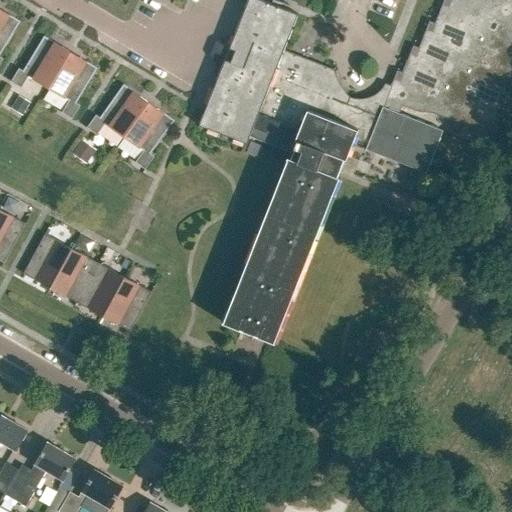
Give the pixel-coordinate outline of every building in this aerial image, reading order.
[(444,131),(399,114),(402,106),(415,111),(420,113),(424,113),(429,113),(433,114),(455,123),(458,124),(461,118),(457,117),(461,105),(465,96),(469,97),(471,91),(468,90),(472,79),(476,69),(480,70),(482,64),(478,63),(483,52),(486,42),(490,44),(493,38),(489,36),(493,25),(497,15),(501,17),(503,11),(499,9),(503,0),(495,0),(494,4),(490,14),(480,11),(478,16),(482,18),(478,28),(474,39),(464,35),(462,41),(466,43),(462,52),(457,63),(448,60),(446,66),(449,67),(446,77),(441,88),(432,84),(430,90),(433,92),(429,101),(408,93),(406,98),(389,91),(386,90),(384,92),(382,94),(379,96),(377,98),(374,99),(371,101),(368,102),(364,111),(319,93),(328,70),(283,52),(298,14),(262,0),(248,0),(229,49),(215,44),(210,56),(224,62),(204,114),(198,127),(246,146),(249,138),(293,155),(290,161),(287,159),(223,323),(275,344),(335,191),(354,143),(366,148),(365,150),(427,174),(444,131)] [(478,16),(480,11),(490,14),(494,4),(484,0),(444,0),(440,13),(478,28),(482,18),(478,16)] [(511,1),(508,0),(503,0),(499,9),(503,11),(501,17),(497,15),(493,25),(511,32),(511,1)] [(0,58),(0,55),(20,22),(0,10),(0,64),(3,60),(0,58)] [(462,41),(464,35),(474,39),(478,28),(440,13),(435,24),(430,22),(424,37),(462,52),(466,43),(462,41)] [(511,32),(493,25),(489,36),(493,38),(490,44),(486,42),(483,52),(511,63),(511,32)] [(49,88),(70,53),(44,37),(22,72),(18,70),(10,83),(21,89),(29,76),(49,88)] [(446,66),(448,60),(457,63),(462,52),(424,37),(419,48),(414,46),(407,62),(446,77),(449,67),(446,66)] [(511,63),(483,52),(478,63),(482,64),(480,70),(476,69),(472,79),(505,92),(509,82),(511,83),(511,63)] [(75,104),(97,69),(70,53),(49,88),(69,100),(61,114),(71,120),(80,107),(75,104)] [(430,90),(432,84),(441,88),(446,77),(407,62),(403,73),(397,71),(391,86),(408,93),(429,101),(433,92),(430,90)] [(510,94),(505,92),(472,79),(468,90),(471,91),(469,97),(465,96),(461,105),(494,118),(498,109),(504,111),(510,94)] [(125,137),(148,104),(123,86),(99,119),(95,116),(86,129),(96,136),(105,123),(125,137)] [(391,86),(389,91),(406,98),(408,93),(391,86)] [(22,116),(28,107),(17,100),(11,109),(22,116)] [(173,122),(148,104),(125,137),(144,151),(135,163),(145,170),(154,158),(150,155),(173,122)] [(500,121),(494,118),(461,105),(457,117),(461,118),(458,124),(455,123),(450,134),(483,147),(487,136),(493,138),(500,121)] [(87,164),(94,154),(80,144),(73,154),(87,164)] [(25,223),(0,209),(0,260),(4,263),(25,223)] [(50,288),(72,249),(45,234),(23,273),(50,288)] [(77,302),(98,263),(72,249),(50,288),(77,302)] [(125,277),(98,263),(77,302),(103,317),(125,277)] [(151,292),(125,277),(103,317),(130,331),(151,292)] [(16,451),(28,431),(1,415),(0,417),(0,443),(1,442),(16,451)] [(62,479),(75,458),(47,442),(32,469),(23,464),(6,494),(25,505),(41,478),(36,475),(41,467),(62,479)] [(0,469),(0,490),(4,493),(18,469),(5,461),(0,469)] [(93,511),(106,511),(122,485),(94,469),(78,497),(70,492),(59,511),(60,511),(76,511),(80,504),(93,511)] [(165,511),(159,508),(150,503),(144,511),(165,511)]
